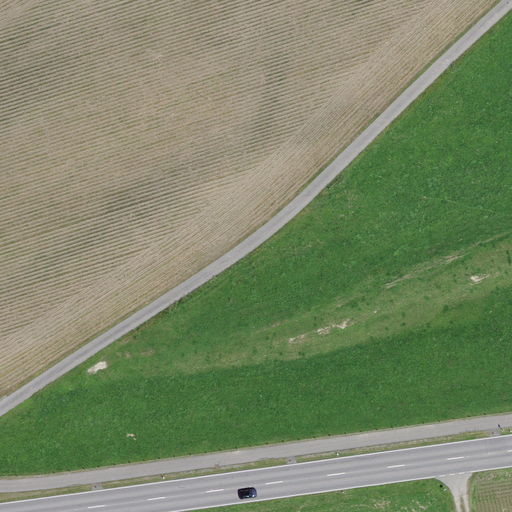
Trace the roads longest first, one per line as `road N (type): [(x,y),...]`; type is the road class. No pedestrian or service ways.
road 1 (track): [(511,2),(277,224),(0,417)]
road 2 (primary): [(511,453),(70,511)]
